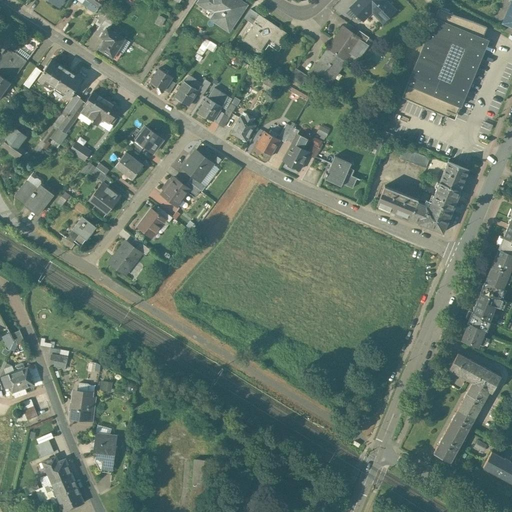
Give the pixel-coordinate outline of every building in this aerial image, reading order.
[(86,0),(90,2),(86,7),(88,9),(93,12),(95,13),(104,0),(103,0),(86,0)] [(200,0),(198,3),(207,9),(209,6),(208,6),(211,0),(200,0)] [(246,5),(237,0),(211,0),(208,6),(209,6),(217,12),(218,11),(222,13),(216,22),(229,30),(246,5)] [(359,0),(357,3),(368,14),(374,9),(385,20),(394,10),(384,0),(359,0)] [(368,14),(357,3),(352,7),(363,19),(368,14)] [(111,12),(105,8),(90,31),(94,33),(100,24),(106,28),(110,30),(116,20),(109,15),(111,12)] [(488,40),(482,37),(486,27),(439,8),(407,85),(460,107),(488,40)] [(256,13),(250,9),(244,18),(250,22),(256,13)] [(266,21),(258,17),(254,24),(243,40),(260,51),(270,36),(280,42),(286,34),(273,26),(274,25),(267,20),(266,21)] [(106,28),(100,24),(94,33),(100,37),(106,28)] [(356,35),(344,27),(328,49),(345,61),(345,60),(360,39),(360,38),(356,35)] [(110,30),(106,28),(100,37),(105,40),(100,49),(116,60),(121,53),(117,50),(124,39),(110,30)] [(369,37),(359,30),(356,35),(360,38),(360,39),(365,42),(369,37)] [(19,48),(10,41),(6,47),(7,47),(15,53),(19,48)] [(15,53),(7,47),(0,56),(0,97),(26,61),(15,53)] [(345,61),(328,49),(318,64),(317,63),(310,73),(328,85),(333,77),(331,76),(335,70),(337,72),(345,61)] [(390,69),(395,58),(390,55),(385,67),(390,69)] [(67,69),(52,59),(39,79),(54,89),(66,71),(67,69)] [(36,67),(24,84),(29,88),(41,71),(36,67)] [(285,84),(251,67),(249,71),(265,79),(263,83),(274,89),(271,95),(277,98),(285,84)] [(172,77),(159,68),(150,81),(152,82),(151,83),(156,87),(157,85),(164,90),(171,80),(172,77)] [(308,75),(296,68),(289,77),(301,85),(308,75)] [(67,69),(66,71),(54,89),(66,97),(80,77),(67,69)] [(201,86),(198,90),(198,91),(203,94),(211,83),(205,79),(201,86)] [(176,83),(171,80),(164,90),(169,93),(176,83)] [(192,86),(184,81),(174,96),(176,98),(175,99),(180,102),(181,101),(189,106),(198,91),(198,90),(201,86),(195,82),(192,86)] [(286,85),(283,94),(296,99),(297,96),(306,99),(308,93),(286,85)] [(107,101),(93,91),(88,98),(86,99),(84,101),(85,107),(90,110),(86,116),(93,120),(102,109),(107,101)] [(210,98),(208,98),(201,109),(200,108),(197,113),(204,117),(205,115),(212,120),(222,106),(228,97),(221,92),(217,98),(212,95),(210,98)] [(76,93),(63,110),(69,113),(80,98),(81,97),(76,93)] [(69,113),(58,127),(67,134),(70,130),(69,129),(85,107),(84,101),(80,98),(69,113)] [(119,109),(107,101),(102,109),(93,120),(92,121),(98,125),(102,118),(107,121),(105,122),(99,130),(106,135),(118,116),(116,114),(119,109)] [(224,115),(218,124),(224,127),(229,118),(224,115)] [(244,120),(240,118),(232,133),(242,138),(242,139),(242,140),(243,141),(244,141),(245,141),(246,141),(247,140),(248,140),(248,139),(248,138),(248,137),(254,125),(250,123),(253,118),(247,115),(244,120)] [(286,123),(278,138),(279,140),(284,142),(286,139),(293,127),(286,123)] [(3,144),(2,145),(19,158),(25,150),(18,145),(23,139),(23,138),(28,131),(18,124),(8,137),(3,144)] [(53,125),(50,129),(49,129),(41,140),(45,143),(50,137),(50,138),(57,128),(53,125)] [(321,125),(318,133),(327,136),(330,128),(321,125)] [(163,140),(145,126),(140,132),(142,133),(136,140),(152,153),(163,140)] [(67,134),(58,127),(57,128),(50,138),(60,144),(67,134)] [(293,127),(286,139),(291,142),(296,133),(298,130),(293,127)] [(277,134),(271,130),(269,133),(265,131),(256,147),(266,152),(265,154),(270,157),(272,153),(279,140),(278,138),(275,137),(277,134)] [(3,133),(0,137),(0,142),(3,144),(8,137),(3,133)] [(308,139),(296,133),(291,142),(291,143),(293,144),(303,149),(308,139)] [(379,140),(375,154),(379,156),(383,141),(379,140)] [(84,148),(76,143),(70,150),(84,160),(94,146),(88,142),(84,148)] [(143,148),(134,142),(130,146),(139,153),(143,148)] [(303,149),(293,144),(283,162),(299,170),(309,152),(303,149)] [(429,157),(403,148),(399,159),(425,168),(429,157)] [(196,150),(182,167),(192,175),(199,181),(200,180),(213,163),(196,150)] [(134,161),(125,154),(115,166),(133,179),(137,174),(136,173),(142,166),(135,160),(134,161)] [(351,163),(334,156),(327,172),(326,172),(324,177),(325,178),(326,176),(352,188),(356,179),(359,180),(359,179),(352,176),(354,170),(348,168),(351,163)] [(469,170),(447,161),(439,182),(460,190),(469,170)] [(318,165),(312,162),(306,172),(313,176),(318,165)] [(109,170),(99,163),(96,167),(106,175),(109,170)] [(96,167),(94,166),(89,173),(100,182),(106,175),(96,167)] [(199,181),(192,175),(189,181),(201,190),(202,191),(206,185),(200,180),(199,181)] [(185,186),(174,178),(170,183),(168,181),(165,185),(167,187),(162,194),(174,203),(180,196),(182,198),(188,190),(189,189),(185,186)] [(43,193),(27,181),(16,195),(26,203),(25,205),(38,215),(47,202),(53,195),(46,190),(43,193)] [(201,190),(189,181),(185,186),(189,189),(188,190),(196,196),(201,190)] [(119,196),(103,183),(102,182),(89,200),(96,206),(98,203),(109,212),(121,196),(120,195),(119,196)] [(460,190),(439,182),(431,202),(452,211),(460,190)] [(418,200),(384,186),(377,205),(410,219),(417,202),(418,200)] [(55,192),(53,195),(47,202),(53,207),(55,204),(61,197),(61,196),(55,192)] [(61,197),(55,204),(60,207),(65,200),(61,197)] [(431,202),(425,199),(423,204),(417,202),(410,219),(443,232),(452,211),(431,202)] [(172,217),(158,206),(154,211),(165,219),(165,220),(168,222),(172,217)] [(151,208),(137,226),(152,237),(165,220),(165,219),(154,211),(151,208)] [(96,227),(82,217),(67,237),(65,236),(65,237),(73,243),(74,241),(80,246),(86,239),(86,240),(96,227)] [(511,217),(503,238),(511,241),(511,217)] [(65,237),(64,237),(60,242),(72,249),(75,245),(73,243),(65,237)] [(150,249),(136,238),(131,244),(141,252),(145,255),(150,249)] [(511,241),(503,238),(493,263),(510,270),(511,264),(511,241)] [(126,241),(109,263),(124,274),(141,252),(131,244),(126,241)] [(493,263),(483,287),(500,294),(510,270),(493,263)] [(483,287),(473,313),(489,319),(500,294),(483,287)] [(473,313),(462,339),(478,346),(489,319),(473,313)] [(9,333),(3,336),(10,350),(14,341),(9,333)] [(469,380),(478,364),(457,352),(448,369),(469,380)] [(23,363),(12,366),(14,372),(25,368),(23,363)] [(478,364),(469,380),(472,381),(489,390),(492,391),(500,375),(478,364)] [(14,372),(2,376),(6,387),(10,386),(12,392),(34,384),(31,377),(29,378),(25,368),(14,372)] [(89,380),(80,379),(79,390),(87,392),(89,380)] [(100,388),(112,389),(112,380),(100,380),(100,388)] [(489,390),(472,381),(459,405),(476,413),(489,390)] [(87,392),(79,390),(78,396),(75,395),(74,403),(71,403),(71,407),(74,407),(72,414),(87,417),(88,414),(90,397),(86,397),(87,392)] [(97,398),(90,397),(88,414),(94,415),(97,398)] [(31,399),(21,403),(17,422),(27,420),(38,416),(31,399)] [(476,413),(459,405),(447,428),(463,437),(476,413)] [(463,437),(447,428),(434,451),(450,460),(463,437)] [(117,434),(97,432),(94,451),(97,451),(96,460),(100,469),(112,470),(117,434)] [(49,440),(36,445),(41,458),(54,452),(49,440)] [(511,481),(511,462),(508,461),(509,460),(504,457),(503,458),(491,451),(483,466),(511,481)] [(58,462),(56,456),(42,462),(47,474),(45,475),(49,484),(72,475),(65,459),(58,462)] [(209,511),(214,461),(194,459),(188,511),(209,511)] [(49,484),(45,487),(47,492),(54,489),(57,495),(77,487),(72,475),(49,484)] [(37,484),(26,489),(28,493),(39,489),(37,484)] [(77,487),(57,495),(64,511),(84,503),(77,487)] [(392,496),(385,493),(382,498),(388,502),(392,496)]
